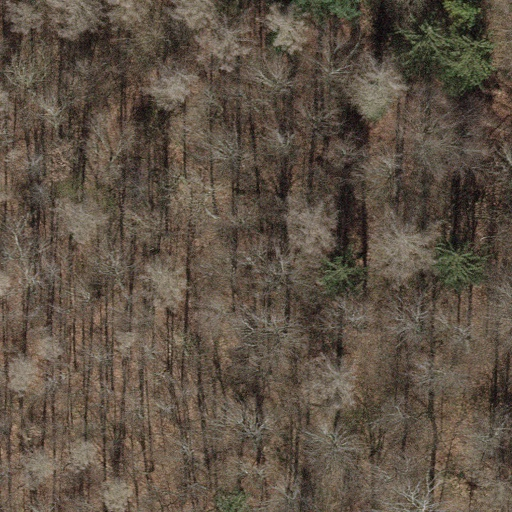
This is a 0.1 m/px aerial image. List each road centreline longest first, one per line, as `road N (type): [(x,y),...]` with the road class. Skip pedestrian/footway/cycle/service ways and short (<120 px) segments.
road 1 (track): [(77,173),(223,339),(330,504),(343,511)]
road 2 (track): [(77,173),(152,57),(248,0)]
road 3 (track): [(295,0),(511,114)]
